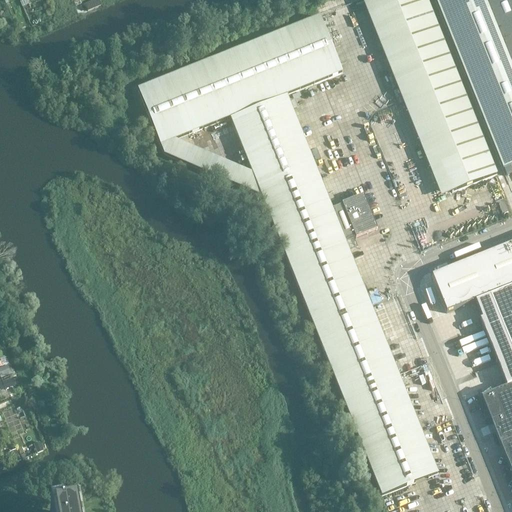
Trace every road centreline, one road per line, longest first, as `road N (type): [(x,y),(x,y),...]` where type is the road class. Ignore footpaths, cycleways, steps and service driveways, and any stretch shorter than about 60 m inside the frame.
road 1 (unclassified): [(500,511),(406,278)]
road 2 (unknown): [(395,215),(354,110),(360,65),(348,22)]
road 3 (unknown): [(413,207),(384,133),(397,123),(432,206)]
